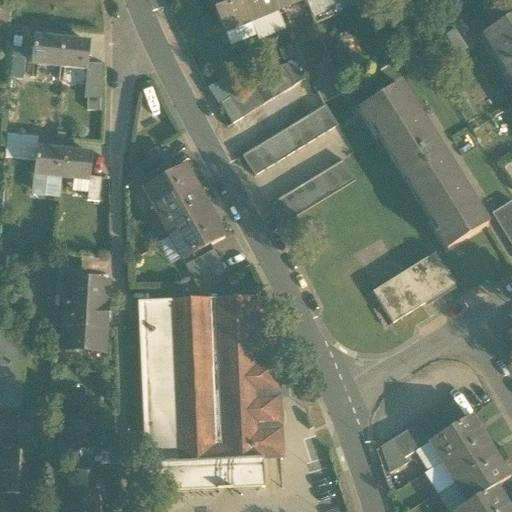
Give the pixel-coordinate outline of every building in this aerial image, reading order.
[(207,0),(222,32),(249,21),(239,0),(207,0)] [(239,0),(249,21),(275,10),(271,0),(239,0)] [(277,13),(303,2),(302,0),(271,0),(275,10),(277,13)] [(329,0),(307,0),(303,2),(311,20),(323,15),(322,11),(333,6),(329,0)] [(0,12),(2,13),(9,13),(9,3),(0,2),(0,12)] [(275,10),(249,21),(250,25),(277,13),(275,10)] [(277,13),(250,25),(255,36),(258,42),(284,30),(277,13)] [(503,75),(511,88),(511,18),(480,38),(490,54),(495,52),(507,72),(503,75)] [(224,36),(250,25),(249,21),(222,32),(223,37),(224,36)] [(250,25),(224,36),(229,47),(255,36),(250,25)] [(460,27),(445,37),(457,57),(473,47),(460,27)] [(31,66),(58,69),(61,43),(34,40),(31,66)] [(89,46),(61,43),(58,69),(86,72),(87,65),(89,46)] [(341,81),(355,76),(343,46),(334,49),(337,58),(332,60),(341,81)] [(9,80),(22,81),(25,51),(12,50),(9,80)] [(490,54),(503,75),(507,72),(495,52),(490,54)] [(281,68),(293,88),(303,82),(291,62),(281,68)] [(100,66),(87,65),(86,72),(85,87),(89,90),(101,90),(101,70),(100,66)] [(281,69),(271,75),(283,95),(293,88),(281,69)] [(312,85),(317,95),(336,85),(329,69),(314,75),(317,83),(312,85)] [(273,101),(283,95),(271,75),(261,81),(273,101)] [(217,107),(220,106),(230,99),(236,96),(225,78),(207,90),(217,107)] [(251,88),(263,107),(273,101),(261,81),(251,88)] [(316,95),(321,106),(342,96),(337,85),(336,85),(317,95),(316,95)] [(101,100),(101,90),(89,90),(85,87),(83,100),(86,100),(101,100)] [(435,236),(446,253),(487,228),(398,87),(358,113),(368,130),(371,128),(438,234),(435,236)] [(250,88),(240,94),(252,114),(263,107),(250,88)] [(242,120),(252,114),(240,94),(230,100),(242,120)] [(220,106),(232,126),(242,120),(230,99),(220,106)] [(100,113),(101,100),(86,100),(86,112),(100,113)] [(241,158),(254,179),(337,128),(324,108),(241,158)] [(368,130),(435,236),(438,234),(371,128),(368,130)] [(4,160),(35,163),(36,151),(37,139),(5,136),(4,160)] [(33,177),(61,180),(64,154),(36,151),(35,163),(33,177)] [(91,157),(64,154),(61,180),(73,182),(88,183),(89,179),(91,157)] [(137,167),(144,180),(169,166),(162,154),(137,167)] [(269,207),(281,227),(354,183),(342,163),(269,207)] [(143,191),(155,214),(196,192),(197,192),(184,169),(143,191)] [(61,180),(33,177),(31,197),(59,200),(61,180)] [(86,203),(98,204),(101,180),(89,179),(88,183),(87,195),(86,203)] [(87,195),(88,183),(73,182),(71,193),(87,195)] [(155,214),(169,238),(209,216),(196,192),(155,214)] [(491,216),(511,250),(511,205),(511,203),(491,216)] [(210,216),(209,216),(169,238),(181,261),(222,239),(210,216)] [(185,268),(190,279),(219,263),(213,253),(185,268)] [(372,295),(392,326),(453,287),(433,257),(372,295)] [(225,274),(219,263),(190,279),(196,290),(225,274)] [(78,350),(100,352),(102,327),(101,327),(102,309),(103,309),(104,288),(68,286),(64,342),(78,342),(78,350)] [(143,465),(144,495),(264,490),(262,462),(260,425),(255,299),(137,304),(144,465),(143,465)] [(277,358),(277,353),(276,342),(255,299),(260,425),(278,425),(278,431),(280,431),(277,358)] [(0,385),(19,386),(20,365),(26,366),(27,333),(0,331),(0,385)] [(64,349),(78,350),(78,342),(64,342),(64,349)] [(0,408),(17,410),(19,386),(0,385),(0,408)] [(452,405),(441,411),(452,429),(463,423),(452,405)] [(443,436),(452,429),(441,411),(431,417),(443,436)] [(433,442),(443,436),(431,417),(421,424),(433,442)] [(427,445),(440,465),(483,439),(470,419),(463,423),(452,429),(443,436),(433,442),(427,445)] [(427,445),(433,442),(421,424),(411,430),(423,448),(427,445)] [(281,461),(280,431),(278,431),(278,425),(260,425),(262,462),(281,461)] [(414,454),(423,448),(411,430),(401,436),(412,454),(414,454)] [(35,458),(37,433),(17,432),(16,457),(35,458)] [(48,463),(63,464),(65,434),(49,433),(48,463)] [(402,461),(412,454),(401,436),(391,443),(402,461)] [(483,439),(440,465),(453,486),(495,460),(483,439)] [(407,466),(402,461),(391,443),(379,450),(388,476),(407,466)] [(414,454),(426,474),(440,465),(427,445),(423,448),(414,454)] [(0,495),(33,498),(35,458),(16,457),(0,455),(0,495)] [(453,486),(466,506),(495,488),(508,480),(495,460),(453,486)] [(438,496),(453,486),(440,465),(426,474),(424,475),(438,496)] [(445,511),(456,511),(466,506),(453,486),(438,496),(436,497),(445,511)] [(456,511),(502,511),(507,509),(495,488),(466,506),(456,511)] [(63,511),(99,511),(100,494),(64,492),(63,511)]
